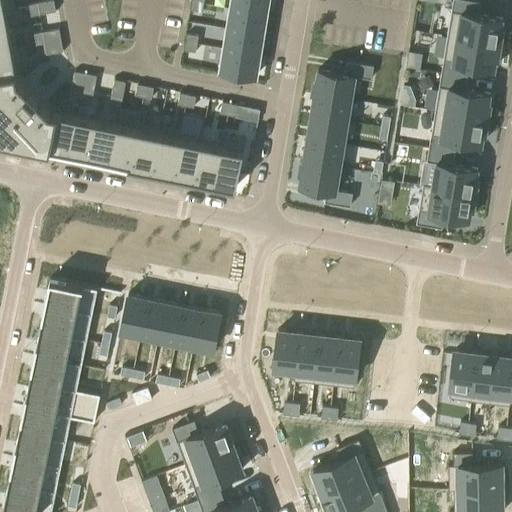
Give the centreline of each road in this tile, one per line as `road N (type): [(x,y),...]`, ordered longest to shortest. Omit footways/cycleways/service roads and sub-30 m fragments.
road 1 (residential): [(290,511),(235,339),(261,226)]
road 2 (residential): [(32,183),(261,226)]
road 3 (residential): [(261,226),(487,274)]
road 4 (residential): [(303,0),(261,226)]
road 5 (residential): [(32,183),(0,329)]
road 6 (residential): [(487,274),(511,137)]
